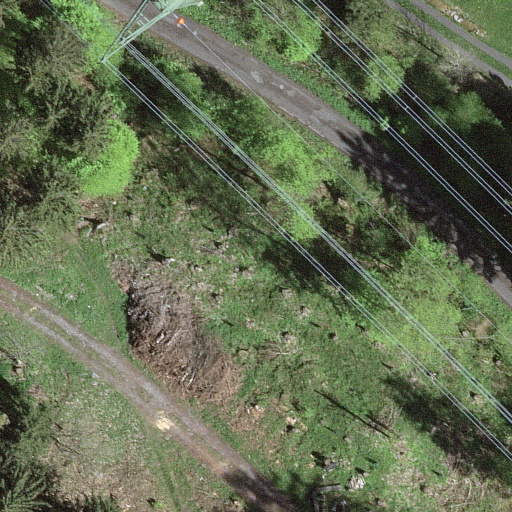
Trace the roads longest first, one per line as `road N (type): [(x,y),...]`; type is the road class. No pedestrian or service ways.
road 1 (unclassified): [(511,302),(224,68),(115,0)]
road 2 (track): [(306,511),(266,469),(132,363),(0,305)]
